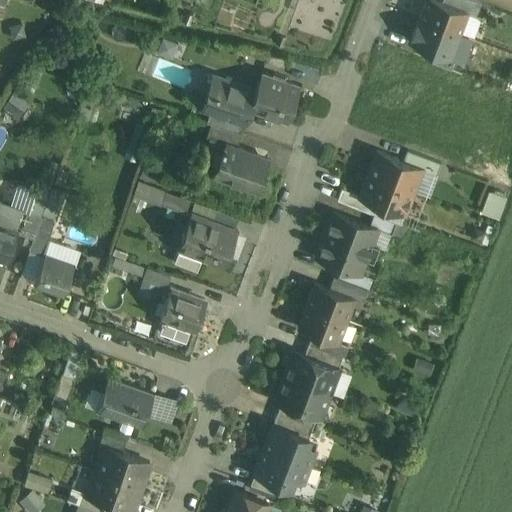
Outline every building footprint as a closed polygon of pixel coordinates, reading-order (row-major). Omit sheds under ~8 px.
[(443,0),(442,0),(426,0),(420,17),(461,33),(469,11),(469,10),(443,0)] [(481,2),(475,0),(442,0),(443,0),(469,10),(469,11),(477,14),(481,2)] [(461,33),(420,17),(412,39),(453,54),(461,33)] [(300,86),(261,72),(255,89),(255,90),(261,92),(256,109),(288,120),(295,103),(294,102),(300,86)] [(255,89),(220,77),(215,89),(208,92),(203,106),(211,109),(245,121),(250,107),(256,109),(261,92),(255,90),(255,89)] [(15,91),(6,105),(21,115),(30,100),(15,91)] [(245,121),(211,109),(207,121),(212,123),(241,133),(245,121)] [(241,133),(212,123),(207,136),(227,143),(237,146),(242,133),(241,133)] [(237,146),(227,143),(226,144),(225,144),(224,147),(225,148),(217,173),(248,184),(260,188),(271,158),(237,146)] [(442,162),(408,149),(404,160),(422,167),(422,168),(437,174),(442,162)] [(404,160),(378,150),(369,173),(414,190),(422,168),(422,167),(404,160)] [(414,190),(369,173),(361,194),(360,195),(375,201),(371,212),(374,213),(397,222),(400,223),(405,212),(414,190)] [(361,194),(342,187),(338,199),(371,212),(375,201),(360,195),(361,194)] [(190,199),(167,191),(162,203),(185,212),(190,199)] [(504,197),(492,193),(485,213),(497,217),(504,197)] [(154,212),(156,197),(134,194),(132,209),(154,212)] [(370,224),(333,210),(316,255),(341,265),(361,272),(378,228),(378,227),(370,224)] [(28,211),(21,232),(33,236),(37,226),(41,215),(28,211)] [(238,230),(191,213),(179,247),(181,248),(176,262),(199,270),(204,256),(226,264),(238,230)] [(397,222),(374,213),(370,224),(378,227),(378,228),(392,233),(397,222)] [(54,220),(41,215),(37,226),(50,231),(54,220)] [(17,230),(0,223),(0,251),(4,253),(2,259),(4,259),(12,237),(14,238),(17,230)] [(50,231),(37,226),(33,236),(29,249),(41,253),(50,231)] [(486,231),(475,227),(473,233),(476,239),(482,241),(486,231)] [(75,264),(46,255),(43,264),(41,264),(35,283),(65,293),(75,264)] [(148,267),(116,255),(113,265),(145,276),(148,267)] [(361,272),(341,265),(337,276),(371,289),(375,278),(361,272)] [(171,275),(148,267),(145,276),(144,279),(157,284),(166,287),(171,275)] [(157,284),(144,279),(139,292),(153,297),(157,284)] [(356,296),(315,280),(307,303),(348,319),(356,296)] [(205,299),(171,287),(161,316),(160,322),(163,323),(160,331),(186,340),(191,327),(196,329),(202,313),(200,312),(205,299)] [(348,319),(307,303),(298,325),(339,341),(348,319)] [(438,324),(429,324),(429,333),(438,333),(438,324)] [(343,355),(309,342),(305,353),(339,366),(343,355)] [(305,353),(295,350),(285,374),(330,391),(340,367),(339,366),(305,353)] [(433,363),(422,359),(418,371),(429,375),(433,363)] [(61,372),(51,401),(65,405),(75,376),(61,372)] [(330,391),(285,374),(276,398),(282,401),(317,414),(321,415),(330,391)] [(152,392),(108,377),(103,390),(108,392),(103,408),(98,407),(97,408),(142,423),(152,392)] [(317,414),(282,401),(278,412),(313,425),(317,414)] [(313,425),(278,412),(274,423),(309,436),(313,425)] [(309,436),(274,423),(265,447),(309,464),(315,449),(306,445),(310,436),(309,436)] [(127,440),(104,432),(100,444),(104,446),(104,445),(122,452),(127,440)] [(122,452),(104,445),(104,446),(96,469),(142,485),(150,461),(122,452)] [(309,464),(265,447),(255,471),(289,484),(291,485),(295,476),(304,479),(309,464)] [(30,469),(26,483),(49,490),(54,476),(30,469)] [(142,485),(96,469),(87,493),(133,509),(142,485)] [(289,484),(255,471),(251,483),(285,496),(289,484)] [(265,511),(269,502),(236,490),(226,511),(265,511)] [(33,491),(21,501),(29,510),(41,500),(33,491)]
